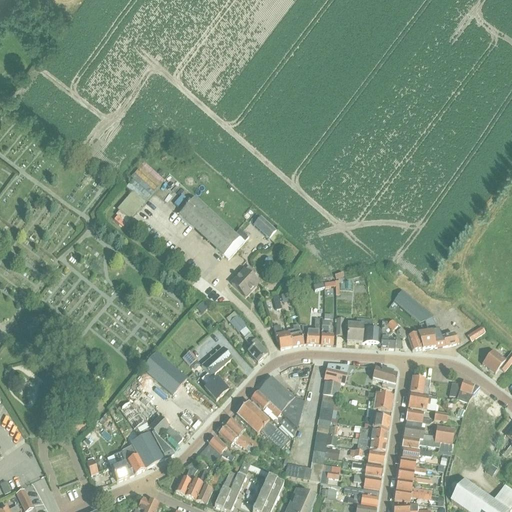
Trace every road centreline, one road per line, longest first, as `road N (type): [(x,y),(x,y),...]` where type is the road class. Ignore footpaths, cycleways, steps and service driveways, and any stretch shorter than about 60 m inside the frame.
road 1 (residential): [(142,482),(185,456),(276,362),(300,355),(406,360)]
road 2 (residential): [(406,360),(384,511)]
